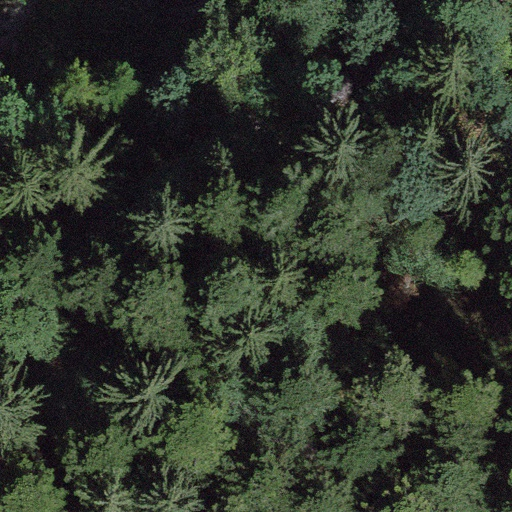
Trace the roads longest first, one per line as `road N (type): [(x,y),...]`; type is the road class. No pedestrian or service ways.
road 1 (track): [(445,0),(405,42),(186,196),(58,263),(0,307)]
road 2 (track): [(0,368),(42,391),(204,405),(433,483),(488,511)]
